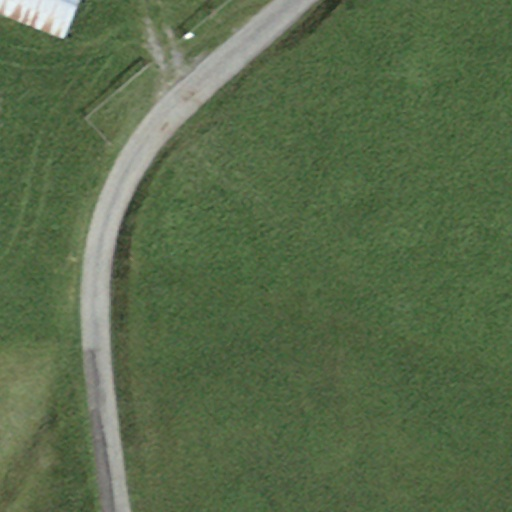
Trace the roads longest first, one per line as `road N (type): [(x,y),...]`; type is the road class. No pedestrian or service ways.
road 1 (track): [(118,511),(98,342),(98,273),(117,195),(147,140),(194,88),(296,0)]
road 2 (track): [(0,53),(47,63),(135,37),(154,42),(194,88)]
